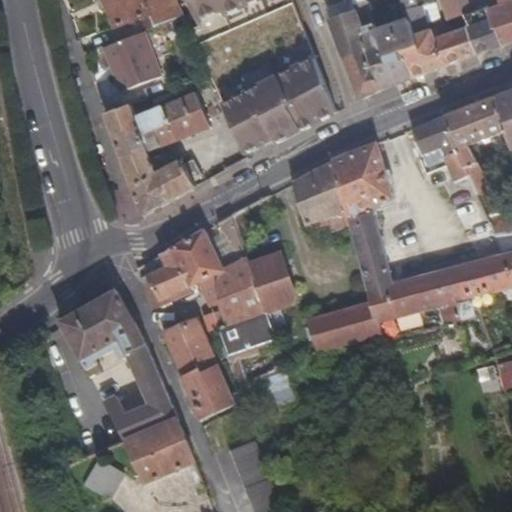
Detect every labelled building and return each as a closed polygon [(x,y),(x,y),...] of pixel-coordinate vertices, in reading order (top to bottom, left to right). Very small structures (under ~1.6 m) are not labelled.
[(104,0),(116,28),(149,15),(154,28),(184,16),(177,0),(104,0)] [(191,32),(245,154),(275,138),(287,131),(291,137),(318,123),(337,113),(292,0),(188,0),(200,27),(191,32)] [(414,38),(431,33),(428,23),(427,3),(426,0),(399,0),(408,22),(414,38)] [(472,13),(467,0),(441,0),(449,21),(463,15),(472,13)] [(511,2),(511,0),(498,0),(501,7),(489,11),(503,48),(511,45),(511,2)] [(365,1),(352,6),(385,89),(397,85),(415,79),(405,53),(417,49),(414,38),(408,22),(377,33),(365,1)] [(351,4),(328,11),(364,99),(385,89),(352,6),(351,4)] [(453,35),(470,30),(467,23),(451,29),(453,35)] [(443,39),(453,35),(451,29),(448,27),(440,30),(443,39)] [(470,30),(453,35),(443,39),(440,30),(431,33),(414,38),(417,49),(405,53),(415,79),(447,68),(481,56),(470,30)] [(103,47),(121,92),(161,77),(144,32),(103,47)] [(133,107),(106,117),(143,217),(198,188),(195,181),(203,176),(194,159),(185,165),(183,162),(172,168),(166,154),(152,159),(149,152),(211,127),(200,102),(210,98),(207,91),(138,119),(133,107)] [(509,133),(511,143),(511,93),(499,98),(509,133)] [(489,192),(473,147),(509,133),(499,98),(470,109),(448,118),(471,175),(479,196),(489,192)] [(449,166),(456,181),(471,175),(448,118),(414,131),(424,154),(420,156),(428,174),(449,166)] [(291,137),(287,131),(275,138),(278,144),(291,137)] [(444,325),(461,320),(457,304),(511,288),(511,256),(392,287),(372,211),(395,204),(379,144),(336,163),(352,229),(372,306),(377,327),(439,309),(444,325)] [(352,229),(336,163),(297,184),(309,233),(331,227),(332,234),(352,229)] [(266,317),(251,269),(235,218),(220,226),(231,248),(218,254),(208,232),(183,247),(164,258),(170,270),(151,278),(161,303),(221,278),(222,314),(207,317),(215,337),(222,336),(229,358),(275,344),(266,317)] [(251,269),(266,317),(293,308),(296,302),(282,260),(251,269)] [(128,444),(181,423),(141,331),(119,293),(91,309),(63,326),(74,347),(63,353),(74,373),(85,368),(126,445),(128,444)] [(308,324),(316,359),(381,342),(377,327),(372,306),(308,324)] [(219,364),(200,321),(166,334),(184,378),(219,364)] [(511,363),(480,369),(483,393),(511,388),(511,363)] [(184,378),(202,422),(238,406),(219,364),(184,378)] [(279,412),(300,406),(288,371),(268,378),(279,412)] [(146,485),(196,464),(189,444),(181,423),(128,444),(146,485)] [(232,451),(254,511),(284,511),(257,441),(232,451)] [(112,499),(127,472),(102,460),(88,487),(112,499)]
